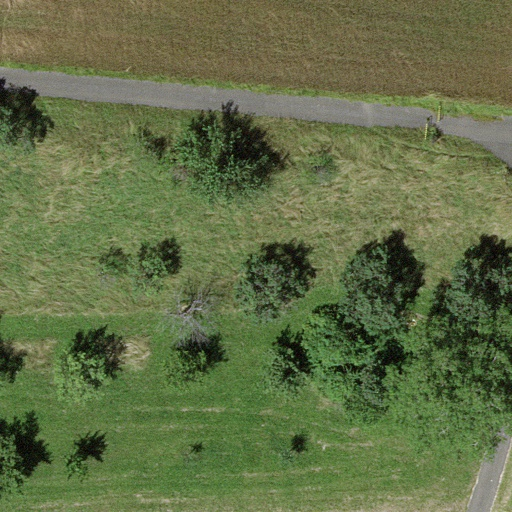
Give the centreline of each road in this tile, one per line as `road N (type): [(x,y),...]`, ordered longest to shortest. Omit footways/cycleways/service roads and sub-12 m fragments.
road 1 (track): [(0,76),(511,127)]
road 2 (track): [(474,511),(511,384)]
